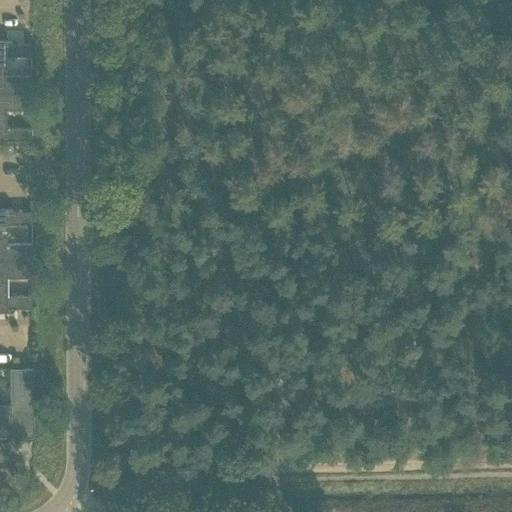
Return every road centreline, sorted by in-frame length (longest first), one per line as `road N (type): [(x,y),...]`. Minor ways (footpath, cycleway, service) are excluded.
road 1 (residential): [(62,511),(78,470),(74,0)]
road 2 (track): [(511,462),(170,473),(69,505)]
